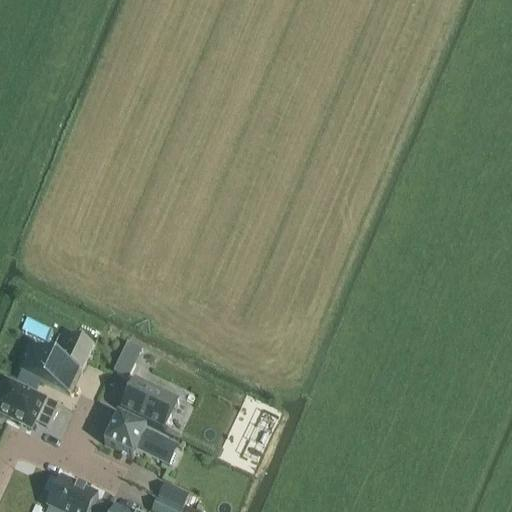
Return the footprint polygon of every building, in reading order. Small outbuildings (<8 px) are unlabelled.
[(24,354),(12,382),(69,407),(93,350),(68,339),(55,367),(24,354)] [(129,345),(114,375),(129,382),(143,353),(129,345)] [(165,435),(179,404),(136,383),(121,413),(165,435)] [(53,430),(62,410),(10,388),(0,412),(0,416),(38,433),(41,425),(53,430)] [(169,444),(121,422),(108,449),(136,463),(139,456),(159,465),(169,444)] [(182,505),(187,494),(165,483),(160,495),(182,505)] [(21,511),(29,496),(17,490),(6,511),(21,511)] [(62,491),(52,511),(98,511),(100,509),(89,504),(90,502),(80,498),(80,499),(62,491)] [(181,511),(158,501),(153,511),(181,511)]
